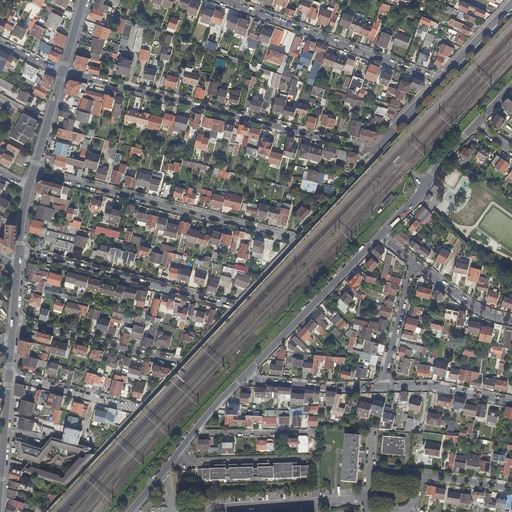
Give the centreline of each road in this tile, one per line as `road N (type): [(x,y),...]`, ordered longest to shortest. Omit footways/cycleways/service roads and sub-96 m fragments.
road 1 (residential): [(380,145),(361,147),(62,72)]
road 2 (residential): [(292,240),(33,171)]
road 3 (residential): [(223,0),(438,80)]
road 4 (residential): [(233,305),(18,252)]
road 5 (residential): [(246,373),(377,237)]
road 6 (residential): [(180,364),(13,319)]
road 7 (residential): [(381,387),(261,381),(246,373)]
road 8 (residential): [(8,375),(139,409)]
road 9 (residential): [(511,403),(430,386),(381,387)]
road 10 (residential): [(414,264),(381,387)]
